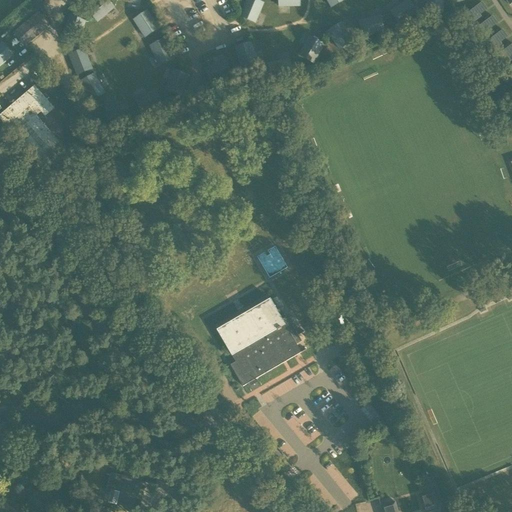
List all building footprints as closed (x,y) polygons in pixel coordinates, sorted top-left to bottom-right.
[(106,0),(98,0),(87,9),(98,21),(113,8),(106,0)] [(264,3),(257,0),(246,0),(239,17),(255,24),(264,3)] [(407,0),(390,13),(400,26),(419,12),(409,0),(407,0)] [(444,13),(444,0),(426,0),(426,12),(444,13)] [(489,10),(482,2),(464,16),(472,25),(482,18),(480,16),(489,10)] [(147,10),(134,19),(145,36),(159,28),(147,10)] [(25,47),(50,26),(37,13),(14,35),(25,47)] [(68,15),(61,35),(76,40),(83,20),(68,15)] [(385,33),(381,16),(358,22),(362,38),(385,33)] [(498,22),(493,16),(475,29),(482,39),(491,32),(489,29),(498,22)] [(353,42),(341,24),(326,33),(339,52),(353,42)] [(509,38),(503,30),(484,42),(492,54),(503,46),(501,43),(509,38)] [(299,56),(312,63),(323,45),(309,38),(299,56)] [(164,39),(150,46),(160,65),(174,58),(164,39)] [(0,65),(12,55),(2,43),(0,44),(0,65)] [(236,48),(242,68),(257,64),(251,44),(236,48)] [(511,54),(511,44),(495,57),(501,66),(511,59),(511,58),(510,56),(511,54)] [(70,55),(77,75),(92,69),(84,49),(70,55)] [(268,62),(272,77),(293,72),(288,57),(268,62)] [(204,69),(209,83),(229,76),(223,61),(204,69)] [(187,75),(172,70),(165,90),(180,95),(187,75)] [(104,93),(94,74),(80,82),(90,101),(104,93)] [(0,117),(43,168),(66,148),(38,116),(43,112),(47,117),(56,109),(36,86),(0,117)] [(155,88),(135,96),(141,110),(161,103),(155,88)] [(126,101),(106,103),(107,118),(128,116),(126,101)] [(231,365),(239,379),(243,387),(302,353),(297,344),(302,341),(292,324),(294,323),(290,317),(284,321),(271,299),(217,330),(236,362),(231,365)] [(107,489),(111,490),(120,492),(117,504),(133,508),(134,508),(133,507),(138,484),(139,484),(141,475),(125,471),(124,472),(126,472),(124,480),(122,479),(123,476),(111,473),(107,489)] [(424,511),(440,507),(435,490),(419,495),(424,511)] [(45,505),(32,495),(27,501),(41,511),(45,505)] [(382,511),(399,511),(396,502),(380,506),(382,511)]
